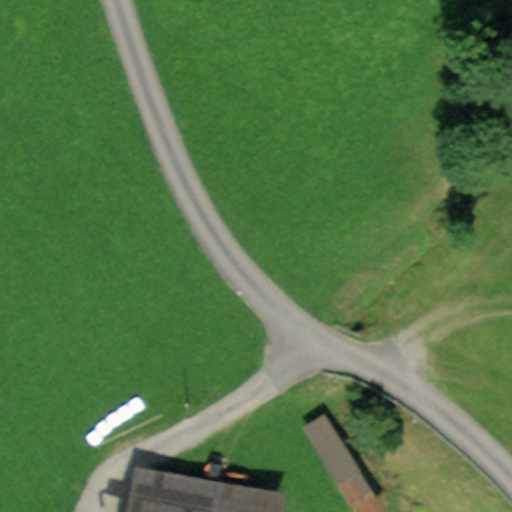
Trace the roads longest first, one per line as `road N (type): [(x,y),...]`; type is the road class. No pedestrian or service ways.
road 1 (track): [(511,482),(437,407),(315,339),(236,269),(183,185),(117,0)]
road 2 (track): [(94,511),(128,461),(336,350)]
road 3 (track): [(383,373),(425,330),(472,310),(511,311)]
